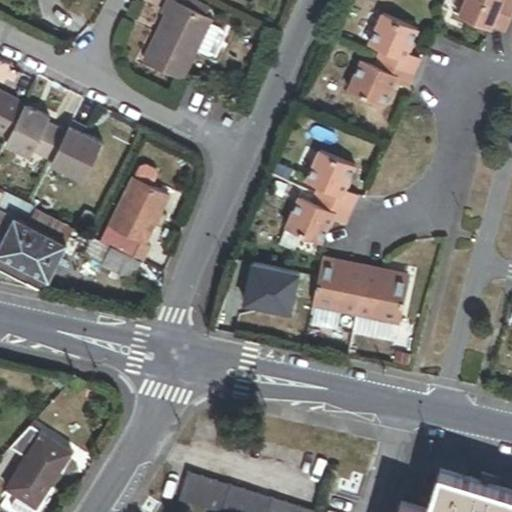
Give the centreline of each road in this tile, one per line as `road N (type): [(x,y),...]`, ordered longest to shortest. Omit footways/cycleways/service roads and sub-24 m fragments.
road 1 (residential): [(439,414),(173,355)]
road 2 (residential): [(173,355),(247,154)]
road 3 (residential): [(247,154),(81,72)]
road 4 (residential): [(173,355),(0,317)]
road 5 (residential): [(106,511),(159,413),(173,355)]
road 6 (residential): [(247,154),(318,0)]
road 7 (residential): [(476,275),(439,414)]
road 8 (residential): [(511,137),(476,275)]
